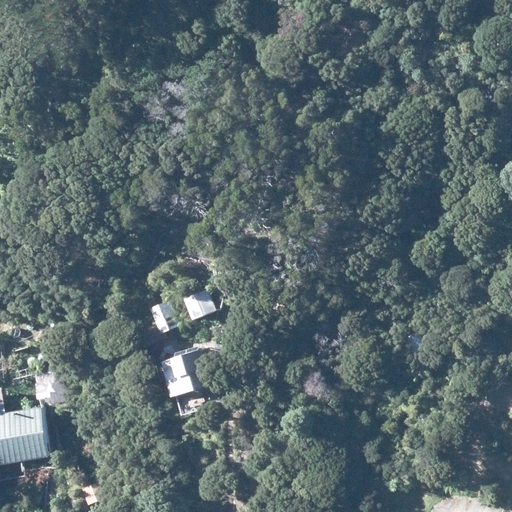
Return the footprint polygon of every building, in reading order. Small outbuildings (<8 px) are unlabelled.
[(182,291),(194,316),(215,306),(203,281),(182,291)] [(153,303),(164,328),(182,320),(171,295),(153,303)] [(167,347),(177,385),(217,376),(207,337),(167,347)] [(2,457),(51,450),(44,400),(5,406),(2,382),(0,381),(0,480),(6,480),(2,457)] [(114,480),(89,488),(95,506),(120,499),(114,480)]
